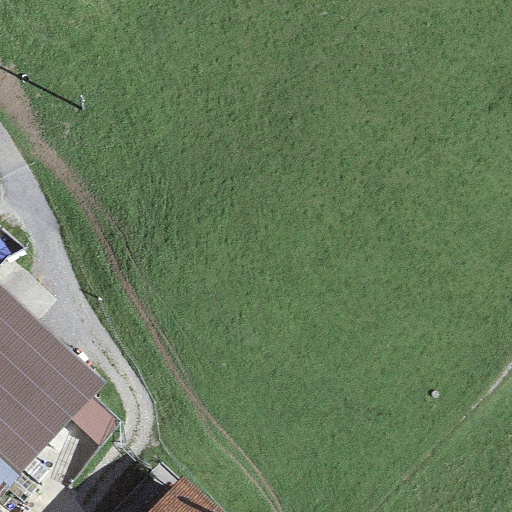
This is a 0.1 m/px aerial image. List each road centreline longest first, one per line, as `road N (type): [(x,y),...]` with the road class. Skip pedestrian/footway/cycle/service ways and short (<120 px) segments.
road 1 (unclassified): [(0,143),(139,414),(133,439),(83,511)]
road 2 (track): [(511,368),(373,511)]
